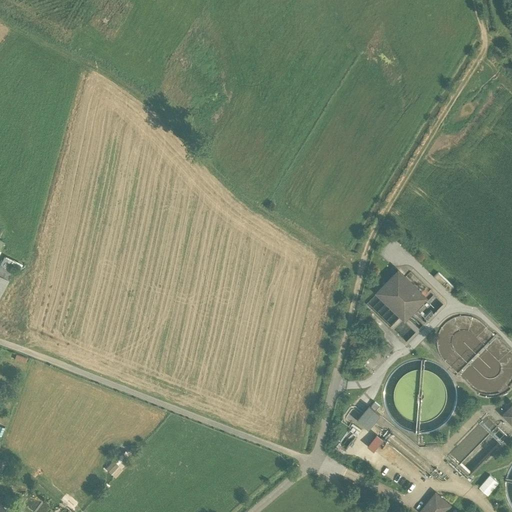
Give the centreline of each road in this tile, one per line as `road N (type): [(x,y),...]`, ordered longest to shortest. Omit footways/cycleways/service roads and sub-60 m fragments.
road 1 (track): [(476,0),(482,53),(368,245),(313,463)]
road 2 (track): [(0,21),(154,106),(252,207),(361,270)]
road 3 (track): [(0,343),(313,463)]
